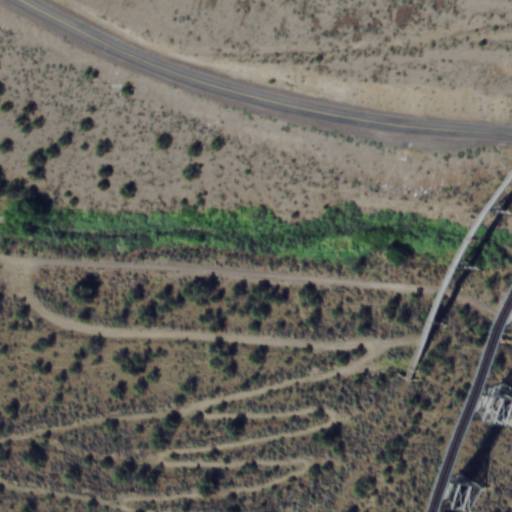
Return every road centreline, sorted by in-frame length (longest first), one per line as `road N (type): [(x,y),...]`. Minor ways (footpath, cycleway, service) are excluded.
road 1 (track): [(16,257),(30,305),(76,328),(382,342),(375,355),(342,367),(196,406),(197,414),(321,406),(327,414),(319,425),(154,456),(215,466),(296,458),(302,464),(282,482),(124,496),(121,507),(128,509),(298,511)]
road 2 (track): [(511,319),(441,291),(0,253)]
road 3 (tertiary): [(511,136),(363,122),(198,84),(24,0)]
